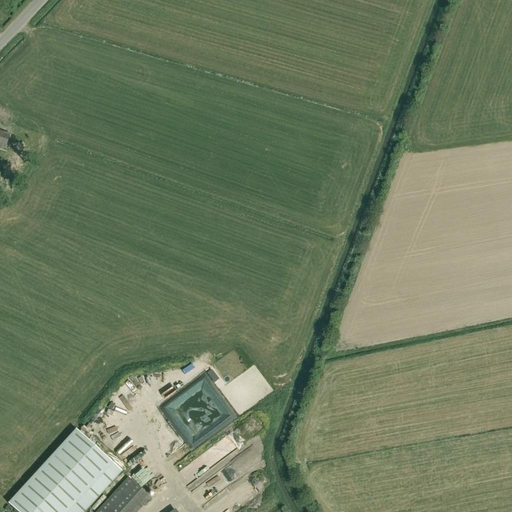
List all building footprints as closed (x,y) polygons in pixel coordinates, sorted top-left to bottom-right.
[(0,146),(5,148),(9,134),(0,131),(0,146)] [(16,511),(85,511),(122,472),(75,429),(8,504),(13,508),(16,511)] [(268,491),(273,488),(265,477),(260,480),(268,491)] [(128,478),(96,511),(138,511),(151,499),(128,478)] [(209,507),(218,500),(209,490),(201,497),(209,507)] [(266,510),(272,507),(275,511),(285,505),(278,493),(262,503),(266,510)]
